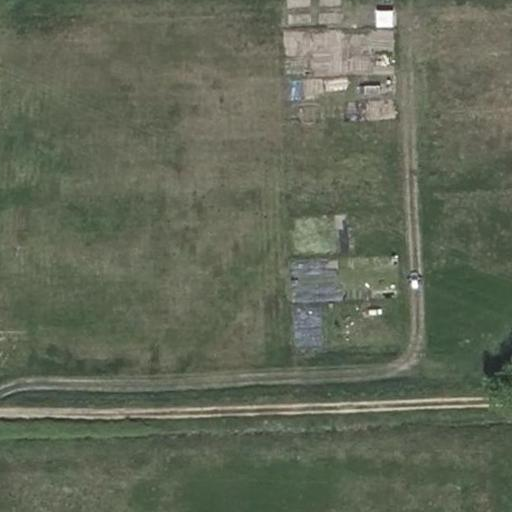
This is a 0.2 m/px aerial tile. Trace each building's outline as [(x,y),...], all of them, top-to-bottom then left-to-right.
[(49,511),(50,476),(3,476),(2,511),(49,511)] [(108,511),(108,477),(61,477),(60,511),(108,511)] [(166,511),(167,477),(121,477),(120,511),(166,511)] [(226,511),(227,477),(180,477),(179,511),(226,511)] [(239,511),(285,511),(286,478),(240,477),(239,511)] [(345,511),(346,478),(299,477),(298,511),(345,511)] [(358,478),(357,511),(404,511),(405,479),(358,478)] [(417,478),(416,511),(463,511),(463,479),(417,478)]
